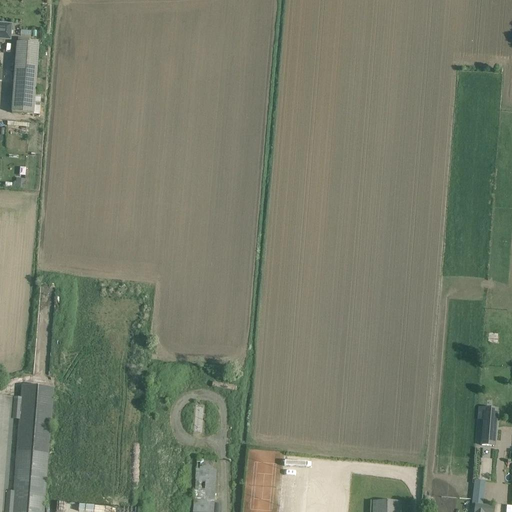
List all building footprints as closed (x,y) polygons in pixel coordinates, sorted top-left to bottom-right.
[(0,39),(10,41),(11,26),(0,24),(0,39)] [(18,44),(17,44),(12,114),(34,115),(39,45),(29,45),(18,44)] [(44,511),(54,389),(21,386),(11,511),(44,511)] [(1,511),(9,397),(0,396),(0,511),(1,511)] [(495,410),(478,409),(477,421),(481,421),(480,446),(494,447),(496,417),(495,417),(495,410)] [(213,511),(217,460),(197,459),(193,511),(213,511)] [(485,482),(474,481),(472,505),(474,506),(474,505),(482,506),(485,482)] [(373,502),(372,511),(401,511),(402,503),(373,502)]
